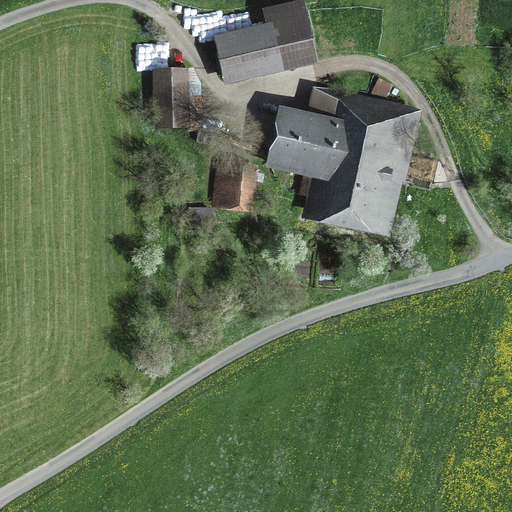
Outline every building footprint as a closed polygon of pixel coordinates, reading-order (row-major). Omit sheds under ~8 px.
[(299,5),(265,13),(268,28),(220,39),(228,73),(310,55),(299,5)] [(186,75),(156,76),(157,126),(188,125),(186,75)] [(306,174),(301,193),(320,198),(317,211),(380,224),(406,108),(330,91),(319,91),(313,121),(282,114),(271,166),(306,174)] [(250,210),(254,169),(219,165),(213,208),(227,209),(227,207),(250,210)] [(191,210),(191,225),(211,226),(211,211),(191,210)]
